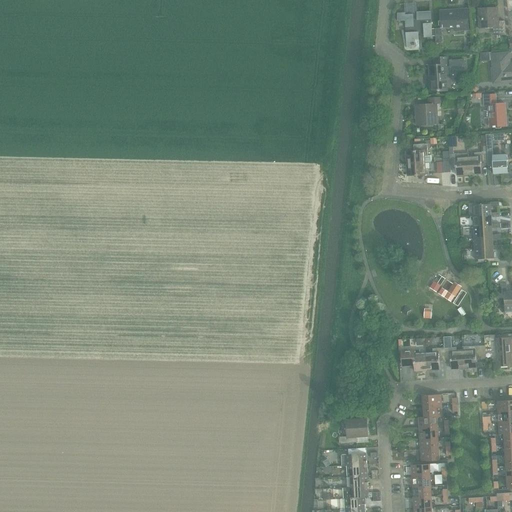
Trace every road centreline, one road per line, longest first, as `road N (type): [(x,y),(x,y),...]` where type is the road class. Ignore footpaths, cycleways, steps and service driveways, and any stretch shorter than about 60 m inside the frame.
road 1 (residential): [(511,192),(392,187),(399,64),(381,44),(388,0)]
road 2 (residential): [(388,511),(383,423),(399,391),(511,381)]
